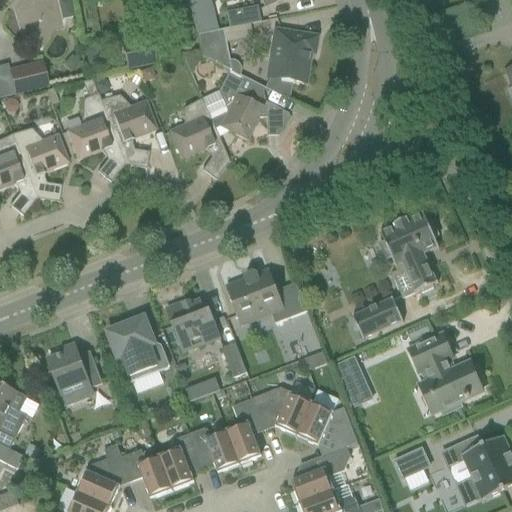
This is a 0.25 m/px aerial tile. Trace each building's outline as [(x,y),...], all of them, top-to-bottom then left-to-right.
[(205,0),(189,0),(187,1),(196,37),(214,34),(205,0)] [(291,0),(259,0),(263,10),(274,6),(290,0),(291,0)] [(259,24),(256,8),(225,15),(228,31),(259,24)] [(196,37),(198,51),(224,46),(222,32),(214,34),(196,37)] [(316,39),(296,36),(274,33),(266,80),(304,86),(307,66),(305,66),(307,55),(313,56),(316,39)] [(154,65),(149,41),(122,47),(127,71),(154,65)] [(41,66),(9,74),(15,97),(47,89),(41,66)] [(287,116),(263,104),(261,95),(263,91),(239,79),(228,73),(217,94),(221,104),(204,111),(218,140),(227,134),(246,143),(258,121),(265,120),(266,139),(278,138),(289,121),(287,116)] [(124,168),(96,96),(91,83),(81,85),(87,100),(81,103),(81,129),(66,134),(70,144),(77,163),(100,154),(109,160),(97,175),(110,185),(124,168)] [(155,133),(148,114),(144,104),(129,110),(118,98),(100,103),(97,96),(96,96),(124,168),(146,171),(149,155),(130,152),(131,142),(155,133)] [(229,165),(220,145),(218,140),(204,111),(200,101),(182,111),(183,128),(168,134),(181,162),(204,152),(212,158),(201,173),(215,183),(227,166),(229,165)] [(68,166),(60,148),(56,138),(41,144),(30,132),(11,137),(36,202),(58,205),(61,188),(42,185),(44,176),(68,166)] [(36,202),(11,137),(0,142),(0,192),(13,188),(21,194),(9,208),(22,219),(36,202)] [(427,225),(422,215),(421,215),(422,218),(408,224),(407,222),(394,227),(396,230),(382,236),(381,234),(380,234),(384,245),(380,247),(386,262),(391,260),(396,270),(397,270),(396,267),(402,265),(416,294),(414,295),(414,296),(420,293),(421,296),(433,291),(432,288),(438,285),(437,284),(436,285),(422,255),(436,249),(438,251),(439,251),(434,240),(439,238),(432,223),(427,225)] [(227,289),(242,328),(271,317),(275,326),(307,314),(296,286),(276,294),(268,273),(258,277),(257,276),(253,274),(245,277),(244,281),(244,282),(227,289)] [(354,319),(353,318),(352,318),(363,343),(364,342),(364,341),(401,324),(402,325),(403,325),(392,300),(391,301),(392,302),(354,319)] [(210,314),(205,315),(201,303),(191,307),(190,303),(166,312),(173,331),(182,355),(220,340),(210,314)] [(161,349),(157,347),(155,347),(144,321),(107,335),(117,362),(122,360),(132,384),(167,371),(169,368),(161,349)] [(442,338),(424,346),(409,353),(419,375),(423,374),(433,397),(431,398),(433,402),(435,401),(443,418),(461,410),(459,405),(482,394),(479,388),(483,386),(476,370),(472,372),(469,366),(453,373),(449,362),(452,361),(442,338)] [(247,376),(235,346),(221,351),(232,381),(247,376)] [(102,387),(97,373),(90,354),(78,359),(74,348),(69,350),(61,352),(63,356),(48,362),(55,381),(60,396),(65,409),(88,400),(85,393),(102,387)] [(360,358),(339,365),(356,409),(376,402),(360,358)] [(20,414),(27,400),(14,393),(12,386),(3,382),(0,382),(0,433),(15,442),(27,418),(20,414)] [(296,439),(312,406),(290,396),(286,406),(276,402),(256,409),(256,410),(267,406),(271,415),(280,419),(275,430),(296,439)] [(265,434),(256,410),(256,409),(253,401),(232,410),(235,417),(239,429),(226,434),(239,468),(256,462),(261,460),(261,458),(253,438),(265,434)] [(343,412),(333,415),(312,406),(296,439),(318,449),(323,439),(332,443),(341,439),(345,450),(345,451),(346,450),(356,446),(343,412)] [(239,468),(226,434),(213,439),(211,436),(203,432),(189,438),(202,470),(214,466),(218,477),(239,468)] [(190,475),(202,470),(189,438),(174,443),(171,451),(172,454),(159,459),(172,494),(194,485),(190,475)] [(477,440),(459,448),(442,456),(466,508),(482,501),(483,504),(511,490),(511,459),(503,440),(481,449),(477,440)] [(0,463),(17,472),(24,459),(0,447),(0,463)] [(121,461),(117,449),(104,453),(108,462),(88,469),(77,495),(111,511),(120,489),(109,484),(113,477),(125,472),(121,461)] [(299,506),(334,493),(329,480),(344,474),(350,460),(346,450),(345,451),(345,450),(322,459),(326,471),(291,485),(299,506)] [(429,469),(422,452),(395,464),(403,482),(429,469)] [(172,494),(159,459),(146,464),(141,453),(121,461),(125,472),(131,485),(142,481),(150,502),(172,494)] [(0,511),(5,511),(19,507),(14,493),(0,498),(0,511)] [(353,501),(342,505),(339,507),(334,493),(299,506),(301,511),(359,511),(355,500),(353,501)] [(110,511),(111,511),(77,495),(69,511),(110,511)] [(382,500),(363,507),(364,511),(383,511),(387,511),(382,500)]
